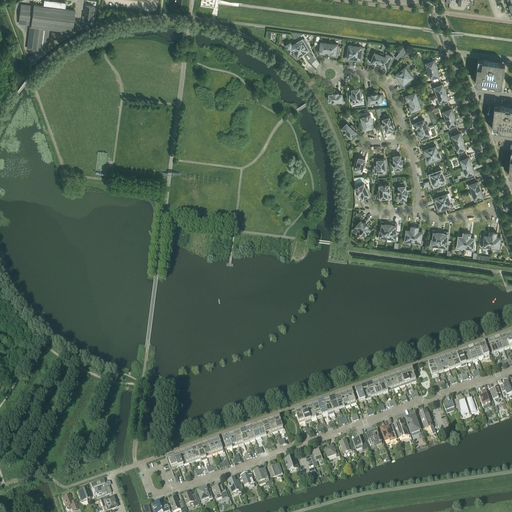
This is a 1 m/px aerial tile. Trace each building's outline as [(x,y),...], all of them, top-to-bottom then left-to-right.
[(72,32),(75,10),(65,9),(66,3),(61,2),(58,1),(56,1),(54,1),(52,1),(49,0),(45,0),(44,0),(43,6),(33,4),(33,7),(21,5),(18,23),(31,24),(28,49),(46,51),(48,29),(72,32)] [(93,18),(95,6),(86,5),(84,17),(93,18)] [(308,46),(307,45),(306,44),(307,43),(305,39),(303,40),(302,39),(297,42),(304,54),(307,52),(307,51),(310,49),(308,46)] [(304,54),(297,42),(292,45),(291,42),(290,42),(289,42),(289,41),(288,42),(288,43),(288,44),(287,44),(289,47),(288,47),(291,52),(294,51),(295,52),(295,53),(297,57),(300,55),(301,56),(304,54)] [(328,52),(329,41),(326,41),(326,42),(321,42),(321,44),(318,43),(318,49),(320,49),(319,52),(325,53),(325,52),(328,52)] [(339,52),(339,46),(337,46),(338,44),(332,43),(333,42),(329,41),(328,52),(331,52),(330,54),(336,55),(337,51),(339,52)] [(354,60),(355,46),(349,45),(349,46),(347,46),(346,51),(348,51),(347,53),(346,57),(350,58),(350,59),(354,60)] [(362,55),(362,53),(363,53),(364,48),(362,47),(362,46),(355,46),(354,60),(357,60),(358,59),(361,59),(362,55)] [(379,64),(383,54),(380,53),(379,54),(375,52),(374,54),(372,53),(370,59),(372,59),(371,62),(376,65),(376,63),(379,64)] [(392,55),(387,53),(386,55),(383,54),(379,64),(382,65),(381,67),(386,69),(388,66),(390,67),(394,57),(391,56),(392,55)] [(28,57),(31,66),(36,64),(33,55),(28,57)] [(437,63),(436,60),(437,60),(436,60),(435,57),(433,58),(431,55),(424,58),(427,66),(428,70),(437,67),(436,64),(438,63),(437,63)] [(503,76),(505,63),(500,62),(478,59),(475,83),(501,86),(502,75),(503,76)] [(395,74),(397,77),(396,78),(398,81),(409,72),(411,70),(407,65),(405,67),(403,65),(399,69),(400,70),(399,71),(398,71),(395,74)] [(441,76),(440,73),(442,73),(441,72),(440,73),(439,70),(440,69),(438,70),(437,67),(428,70),(430,74),(433,82),(440,79),(439,77),(441,76)] [(414,79),(412,77),(413,77),(409,72),(398,81),(400,84),(402,83),(404,85),(407,83),(408,82),(409,81),(410,82),(414,79)] [(445,87),(444,85),(446,84),(444,84),(443,81),(441,82),(440,79),(433,82),(436,90),(437,94),(446,91),(445,88),(447,87),(445,87)] [(360,95),(362,95),(361,91),(360,91),(359,88),(358,88),(353,88),(352,89),(353,94),(350,94),(351,101),(354,101),(354,102),(355,101),(355,100),(361,100),(360,95)] [(420,99),(419,96),(417,97),(416,92),(414,92),(413,90),(408,92),(408,94),(405,96),(407,101),(409,100),(410,103),(420,99)] [(450,100),(449,97),(450,97),(449,97),(448,94),(449,94),(449,93),(447,94),(446,91),(437,94),(438,98),(439,98),(442,106),(449,104),(448,101),(450,100)] [(342,100),(342,93),(337,93),(337,94),(335,94),(335,93),(329,93),(329,95),(328,95),(328,99),(329,99),(329,100),(333,100),(333,102),(334,102),(334,101),(338,101),(338,103),(338,100),(342,100)] [(384,95),(383,94),(381,94),(381,93),(376,94),(376,95),(374,95),(374,94),(368,95),(369,101),(373,101),(374,102),(377,101),(377,102),(378,102),(378,101),(382,100),(382,99),(383,99),(384,98),(384,97),(385,97),(384,96),(384,95)] [(421,108),(420,103),(421,102),(420,99),(410,103),(411,106),(409,106),(411,111),(414,110),(415,112),(420,110),(420,108),(421,108)] [(454,112),(453,109),(454,108),(453,109),(452,106),(450,106),(449,104),(442,106),(445,115),(444,115),(446,119),(455,115),(453,112),(456,111),(455,111),(454,112)] [(511,107),(495,105),(492,128),(511,130),(511,107)] [(370,122),(373,121),(371,114),(368,115),(367,114),(366,114),(367,115),(361,117),(363,122),(361,122),(363,129),(366,128),(366,129),(371,127),(370,127),(372,127),(370,122)] [(391,124),(390,122),(391,122),(389,117),(388,116),(388,115),(387,115),(387,114),(386,114),(385,115),(384,115),(383,116),(383,117),(384,118),(383,119),(384,122),(383,123),(383,124),(384,124),(385,127),(387,131),(393,129),(392,124),(391,124)] [(459,124),(458,122),(459,121),(457,121),(456,119),(458,118),(456,118),(455,115),(446,119),(447,122),(450,131),(458,128),(457,125),(459,124)] [(429,127),(427,123),(426,124),(424,119),(422,120),(422,118),(416,120),(417,122),(414,123),(416,128),(417,128),(418,130),(429,127)] [(356,131),(352,127),(352,128),(350,127),(351,126),(347,123),(346,123),(345,123),(344,122),(343,123),(342,124),(342,125),(342,126),(343,127),(342,128),(345,130),(344,131),(345,132),(345,131),(348,134),(349,134),(351,136),(356,131)] [(430,135),(428,130),(430,130),(429,127),(418,130),(419,133),(418,133),(420,139),(423,138),(423,140),(429,138),(428,136),(430,135)] [(463,136),(462,133),(463,133),(463,132),(462,133),(461,130),(459,131),(458,128),(450,131),(453,139),(454,143),(463,140),(462,137),(464,136),(464,135),(463,136)] [(467,149),(466,146),(468,145),(466,146),(465,143),(467,142),(464,143),(463,140),(454,143),(456,147),(459,155),(467,152),(465,149),(467,149)] [(438,151),(436,145),(435,146),(434,144),(430,145),(430,147),(429,147),(427,147),(424,149),(425,152),(423,153),(425,156),(438,151)] [(440,157),(438,151),(425,156),(426,160),(428,159),(429,163),(432,161),(433,161),(435,160),(435,161),(440,160),(440,158),(440,157)] [(472,160),(471,157),(472,157),(471,157),(470,155),(469,154),(468,155),(467,152),(459,155),(462,163),(463,167),(472,164),(471,161),(473,160),(472,160)] [(401,168),(401,162),(400,160),(401,160),(401,155),(394,155),(394,159),(393,159),(394,163),(393,163),(393,164),(394,164),(395,168),(395,169),(396,170),(397,171),(398,171),(399,171),(400,171),(400,170),(401,169),(401,168)] [(365,167),(366,162),(365,164),(364,164),(366,159),(359,157),(358,160),(357,160),(356,164),(355,164),(355,165),(356,165),(355,169),(356,169),(356,170),(356,172),(357,173),(358,173),(359,173),(360,173),(360,172),(361,172),(361,171),(362,171),(363,166),(365,167)] [(385,166),(387,166),(386,162),(386,159),(386,162),(385,162),(384,159),(383,159),(378,159),(377,159),(377,158),(373,158),(373,165),(375,165),(375,172),(378,172),(380,172),(379,171),(385,171),(385,166)] [(476,173),(475,170),(477,170),(476,169),(475,170),(474,167),(475,167),(475,166),(473,167),(472,164),(463,167),(465,171),(468,179),(475,176),(474,174),(476,173)] [(444,175),(441,169),(440,170),(440,168),(435,169),(435,171),(434,171),(433,171),(429,173),(430,176),(429,177),(430,180),(444,175)] [(446,181),(444,175),(430,180),(431,184),(433,183),(434,187),(438,185),(439,185),(440,184),(441,185),(446,184),(445,182),(446,181)] [(480,184),(479,182),(481,181),(479,181),(478,179),(476,179),(475,176),(468,179),(471,187),(471,188),(472,191),(481,188),(480,185),(482,184),(480,184)] [(406,192),(405,190),(406,190),(406,185),(405,185),(405,184),(404,183),(403,182),(402,182),(401,182),(400,183),(399,184),(400,185),(399,186),(399,189),(398,189),(398,191),(399,195),(400,198),(406,198),(406,192)] [(371,194),(368,187),(366,188),(364,183),(359,186),(359,185),(357,185),(358,186),(355,188),(358,194),(361,193),(363,198),(364,197),(368,195),(369,194),(368,191),(369,191),(371,194)] [(390,192),(389,184),(386,185),(386,184),(385,184),(385,185),(379,185),(380,190),(378,190),(378,197),(379,197),(378,194),(380,194),(380,197),(381,197),(386,197),(387,197),(387,192),(390,192)] [(485,197),(484,194),(485,194),(484,194),(483,191),(484,191),(482,191),(481,188),(472,191),(473,195),(474,195),(477,204),(484,201),(483,198),(485,197)] [(449,199),(447,193),(446,193),(445,191),(441,193),(441,195),(439,195),(438,195),(435,197),(436,200),(434,200),(436,204),(449,199)] [(451,205),(449,199),(436,204),(437,208),(439,207),(440,211),(443,209),(444,209),(446,208),(446,209),(451,208),(451,206),(451,205)] [(370,228),(368,226),(368,225),(364,222),(361,220),(356,225),(357,225),(353,230),(357,233),(359,230),(358,229),(359,228),(362,230),(361,231),(362,232),(363,231),(366,233),(367,234),(368,234),(369,234),(370,233),(371,232),(371,231),(371,230),(370,230),(370,229),(370,228)] [(387,237),(389,224),(385,223),(385,224),(382,223),(382,228),(382,229),(382,230),(380,230),(380,234),(378,234),(378,238),(382,239),(383,237),(387,237)] [(394,232),(394,230),(395,229),(396,225),(393,225),(393,224),(389,224),(387,237),(392,238),(392,240),(396,241),(397,236),(396,236),(396,232),(394,232)] [(413,241),(415,226),(412,226),(411,230),(410,230),(409,229),(408,228),(407,228),(406,228),(406,229),(405,229),(405,230),(405,231),(406,232),(406,238),(404,237),(403,242),(408,243),(408,240),(413,241)] [(421,240),(422,234),(423,234),(424,232),(423,231),(423,230),(422,230),(421,230),(420,230),(419,231),(418,231),(419,226),(415,226),(413,241),(418,242),(418,244),(422,244),(423,240),(421,240)] [(491,247),(493,232),(490,231),(489,235),(488,235),(487,234),(486,234),(485,234),(484,235),(484,236),(484,237),(485,238),(484,243),(482,243),(482,248),(486,248),(487,246),(491,247)] [(439,246),(441,232),(437,232),(434,232),(433,236),(434,237),(434,239),(432,239),(431,242),(430,242),(429,247),(434,247),(434,245),(439,246)] [(447,244),(448,241),(446,240),(446,239),(447,238),(447,234),(444,233),(441,232),(439,246),(444,246),(443,249),(448,249),(449,245),(447,244)] [(465,247),(467,232),(463,232),(463,236),(462,236),(461,235),(460,234),(459,234),(458,235),(457,236),(457,238),(458,239),(457,244),(456,244),(455,248),(460,249),(460,247),(465,247)] [(473,246),(474,241),(475,240),(475,239),(475,238),(475,237),(474,236),(473,236),(472,236),(471,237),(470,237),(471,233),(467,232),(465,247),(470,248),(469,250),(474,251),(475,246),(473,246)] [(500,245),(500,240),(501,239),(502,238),(502,237),(501,236),(500,236),(499,236),(498,237),(496,236),(497,232),(493,232),(491,247),(496,247),(496,249),(501,250),(501,246),(500,245)] [(509,348),(506,338),(500,340),(504,350),(509,348)] [(504,350),(500,340),(494,342),(498,352),(504,350)] [(498,352),(494,342),(488,344),(492,354),(498,352)] [(484,360),(490,358),(485,345),(474,349),(477,360),(483,358),(484,360)] [(477,360),(474,349),(468,351),(472,362),(477,360)] [(472,362),(468,351),(462,354),(466,364),(472,362)] [(467,366),(466,364),(462,354),(457,356),(461,368),(467,366)] [(461,368),(457,356),(451,358),(455,368),(460,366),(461,368)] [(455,368),(451,358),(445,360),(449,370),(455,368)] [(449,370),(445,360),(440,362),(443,372),(449,370)] [(443,372),(440,362),(434,364),(438,374),(443,372)] [(438,374),(434,364),(428,366),(433,379),(439,377),(438,374)] [(416,382),(413,371),(407,374),(410,384),(416,382)] [(410,384),(407,374),(401,376),(405,386),(410,384)] [(405,386),(401,376),(395,378),(399,388),(405,386)] [(399,388),(395,378),(390,380),(393,390),(399,388)] [(503,385),(503,384),(499,386),(504,398),(506,397),(507,396),(506,395),(507,395),(510,393),(511,393),(510,389),(511,389),(509,385),(508,383),(509,383),(508,379),(503,381),(504,384),(503,385)] [(393,390),(390,380),(384,382),(388,392),(393,390)] [(388,392),(384,382),(378,384),(382,394),(388,392)] [(382,394),(378,384),(373,386),(376,396),(382,394)] [(376,396),(373,386),(367,388),(371,398),(376,396)] [(371,398),(367,388),(361,390),(365,400),(371,398)] [(502,399),(498,390),(498,388),(495,390),(493,390),(493,389),(489,391),(493,401),(494,400),(495,402),(496,403),(496,404),(498,403),(499,402),(499,401),(499,400),(502,399)] [(365,400),(361,390),(355,392),(359,402),(365,400)] [(490,404),(487,397),(488,396),(486,390),(481,392),(482,396),(479,397),(482,406),(483,406),(484,406),(485,406),(486,406),(487,406),(488,405),(489,404),(490,404)] [(356,403),(352,393),(346,395),(350,405),(356,403)] [(350,405),(346,395),(341,397),(345,408),(350,405)] [(469,415),(465,403),(463,404),(462,402),(463,401),(461,395),(456,397),(457,400),(454,401),(458,413),(460,412),(461,414),(461,415),(462,416),(463,416),(464,416),(466,416),(465,415),(469,414),(469,415)] [(479,411),(474,397),(472,401),(471,399),(470,399),(468,395),(465,397),(471,413),(473,413),(474,413),(476,412),(479,411)] [(345,408),(341,397),(335,399),(339,410),(345,408)] [(339,410),(335,399),(329,401),(334,414),(333,412),(339,410)] [(334,414),(329,401),(324,403),(327,414),(328,416),(334,414)] [(455,411),(452,402),(443,405),(446,414),(455,411)] [(327,414),(324,403),(318,405),(322,416),(327,414)] [(322,416),(318,405),(312,407),(316,418),(322,416)] [(316,418),(312,407),(307,409),(311,420),(316,418)] [(311,420),(307,409),(301,412),(305,422),(306,424),(311,422),(311,420)] [(432,426),(427,410),(420,412),(423,422),(424,429),(430,427),(432,434),(436,433),(433,426),(432,426)] [(305,422),(301,412),(295,414),(299,424),(305,422)] [(420,429),(417,420),(416,420),(414,417),(415,416),(415,415),(405,418),(407,426),(407,427),(408,427),(410,432),(411,432),(412,434),(419,431),(419,429),(420,429)] [(283,430),(280,419),(274,421),(278,432),(283,430)] [(409,436),(406,428),(405,428),(404,425),(405,425),(403,420),(399,422),(397,423),(397,422),(393,423),(396,429),(397,432),(399,439),(404,437),(409,436)] [(278,432),(274,421),(268,423),(272,434),(278,432)] [(272,434),(268,423),(262,425),(266,436),(272,434)] [(266,436),(262,425),(257,428),(261,438),(266,436)] [(397,439),(392,426),(386,428),(385,429),(384,427),(380,429),(385,442),(389,440),(390,442),(397,439)] [(261,438),(257,428),(251,430),(255,440),(261,438)] [(255,440),(251,430),(246,432),(249,442),(255,440)] [(381,442),(379,437),(377,431),(372,433),(372,432),(364,435),(367,441),(368,441),(370,446),(374,445),(376,445),(376,446),(382,444),(381,442)] [(249,442),(246,432),(240,434),(244,444),(249,442)] [(244,444),(240,434),(234,436),(238,446),(244,444)] [(368,449),(364,437),(363,435),(362,435),(358,436),(359,438),(352,440),(356,451),(362,449),(362,451),(368,449)] [(238,446),(234,436),(228,438),(232,448),(238,446)] [(232,448),(228,438),(223,440),(226,450),(232,448)] [(354,451),(351,445),(348,446),(346,440),(339,443),(343,454),(347,453),(347,454),(354,451)] [(223,451),(220,441),(214,443),(217,453),(223,451)] [(217,453),(214,443),(208,445),(212,455),(217,453)] [(212,455),(208,445),(202,447),(206,457),(212,455)] [(206,457),(202,447),(197,449),(200,459),(201,462),(206,460),(206,458),(206,457)] [(340,457),(338,451),(335,452),(333,447),(324,450),(327,458),(336,455),(337,458),(340,457)] [(200,459),(197,449),(191,451),(195,461),(200,459)] [(322,460),(319,450),(312,452),(313,456),(310,457),(314,468),(318,466),(316,462),(322,460)] [(195,461),(191,451),(185,453),(189,464),(195,461)] [(189,464),(185,453),(180,455),(183,466),(189,464)] [(183,466),(180,455),(174,456),(178,468),(183,466)] [(178,468),(174,456),(168,458),(172,470),(178,468)] [(298,468),(295,460),(294,457),(295,461),(293,462),(291,458),(289,459),(289,458),(284,460),(286,466),(285,466),(286,470),(290,469),(290,470),(292,469),(293,469),(293,470),(298,468)] [(283,475),(279,466),(279,465),(273,467),(273,465),(267,467),(271,479),(275,477),(275,478),(276,478),(281,479),(282,475),(283,475)] [(265,482),(269,481),(264,469),(261,471),(260,469),(258,470),(253,471),(259,486),(266,483),(265,482)] [(254,483),(252,476),(251,476),(252,476),(249,477),(247,474),(248,474),(247,473),(247,472),(243,473),(244,475),(240,476),(241,476),(241,478),(239,479),(240,482),(242,481),(244,487),(248,486),(249,486),(250,486),(251,486),(252,486),(253,486),(254,486),(254,487),(253,484),(255,483),(254,483)] [(242,492),(239,484),(236,485),(235,482),(234,478),(226,481),(228,485),(230,492),(231,493),(238,491),(239,493),(242,492)] [(106,487),(103,480),(90,485),(92,489),(94,488),(96,492),(106,491),(107,495),(111,493),(109,486),(106,487)] [(228,498),(223,484),(218,487),(218,486),(212,488),(216,500),(221,498),(222,500),(228,498)] [(213,499),(209,489),(206,490),(205,488),(197,491),(201,501),(208,498),(209,500),(213,499)] [(84,493),(83,490),(77,493),(81,504),(87,502),(86,500),(89,499),(87,492),(84,493)] [(199,505),(196,496),(193,497),(192,497),(191,493),(191,492),(182,496),(183,496),(186,505),(189,504),(190,505),(193,504),(194,507),(199,505)] [(79,510),(75,501),(72,502),(70,495),(62,498),(64,501),(63,502),(64,505),(65,505),(67,510),(69,511),(72,509),(73,511),(79,510)] [(115,503),(113,497),(106,500),(105,497),(100,499),(102,507),(115,503)] [(185,510),(182,503),(179,504),(177,498),(169,501),(173,511),(180,509),(181,511),(185,510)] [(167,509),(165,503),(160,505),(159,501),(152,504),(154,511),(161,511),(162,511),(167,509)] [(110,511),(110,510),(117,508),(115,503),(102,507),(104,511),(110,511)]
